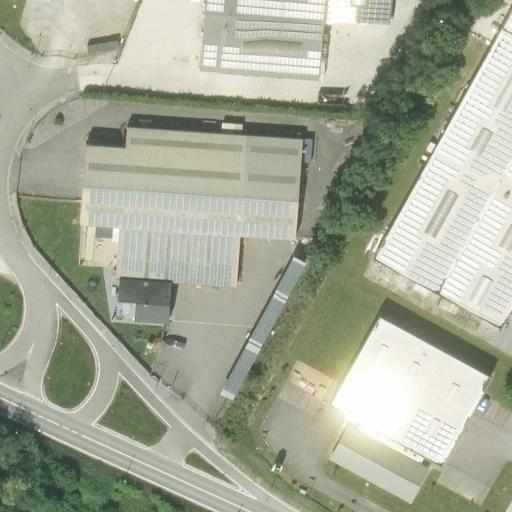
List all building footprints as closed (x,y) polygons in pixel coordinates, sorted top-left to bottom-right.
[(394,0),(202,0),(195,67),(198,67),(198,70),(316,79),(316,80),(323,13),(392,21),(394,0)] [(494,185),(511,195),(511,3),(431,150),(494,185)] [(130,279),(168,282),(234,287),(238,235),(294,239),(301,137),(245,133),(126,124),(124,145),(84,142),(79,223),(117,226),(114,277),(118,277),(130,279)] [(511,195),(494,185),(431,150),(371,256),(499,327),(511,303),(511,195)] [(165,324),(168,282),(130,279),(118,277),(117,301),(133,302),(132,321),(165,324)] [(347,424),(327,459),(409,504),(428,469),(419,463),(423,456),(440,465),(490,376),(378,313),(328,403),(361,421),(356,429),(347,424)]
